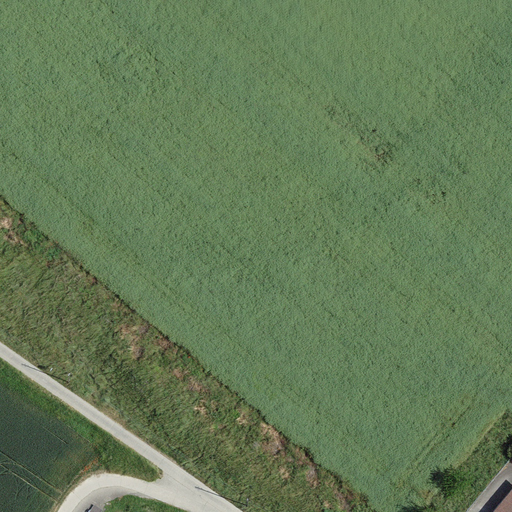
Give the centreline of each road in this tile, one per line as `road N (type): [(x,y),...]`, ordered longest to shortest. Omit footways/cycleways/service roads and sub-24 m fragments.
road 1 (residential): [(196,492),(0,349)]
road 2 (residential): [(196,492),(105,489),(78,511)]
